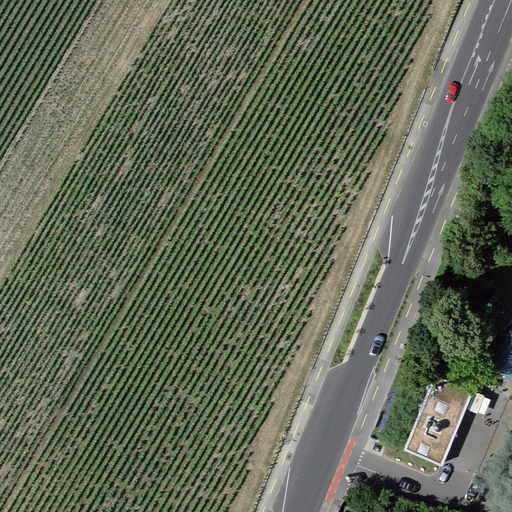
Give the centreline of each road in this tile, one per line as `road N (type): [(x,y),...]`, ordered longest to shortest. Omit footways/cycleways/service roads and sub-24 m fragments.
road 1 (primary): [(325,453),(503,0)]
road 2 (residential): [(325,453),(479,511)]
